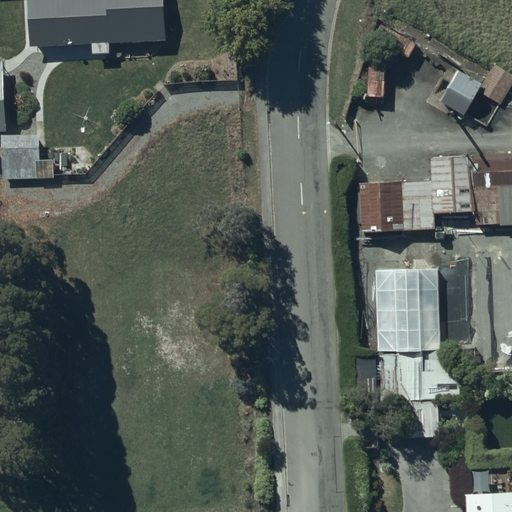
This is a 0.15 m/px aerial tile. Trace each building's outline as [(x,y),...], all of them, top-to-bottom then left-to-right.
[(31,0),(32,41),(94,39),(94,49),(111,49),(111,39),(167,38),(166,0),(31,0)] [(383,18),(374,33),(409,53),(418,38),(383,18)] [(369,49),(368,92),(386,92),(387,49),(369,49)] [(6,55),(0,55),(0,126),(9,126),(6,55)] [(483,79),(459,64),(440,96),(464,111),(479,87),(502,100),(511,83),(511,69),(495,59),(483,79)] [(41,131),(3,131),(3,176),(57,176),(57,155),(42,155),(41,131)] [(511,148),(472,150),(475,222),(511,220),(511,148)] [(432,176),(361,178),(363,228),(435,225),(434,207),(472,206),(470,151),(432,152),(432,176)] [(439,265),(377,266),(379,347),(440,345),(439,265)] [(462,348),(399,348),(399,433),(441,432),(441,445),(468,445),(468,400),(462,400),(462,348)] [(396,350),(358,350),(358,391),(396,390),(396,350)] [(511,511),(511,484),(467,485),(467,511),(511,511)]
